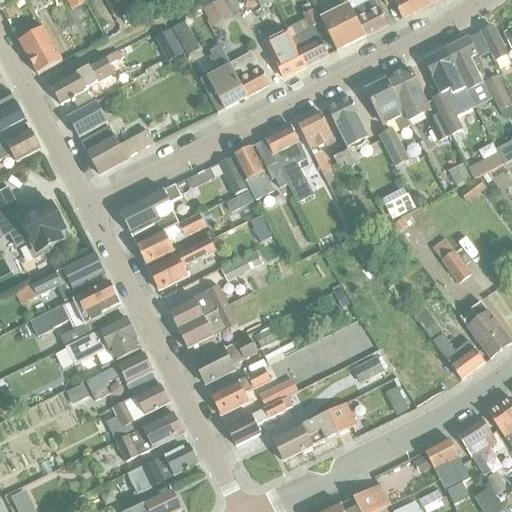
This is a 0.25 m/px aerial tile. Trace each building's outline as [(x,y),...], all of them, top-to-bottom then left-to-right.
[(0,0),(0,6),(2,11),(14,5),(11,0),(0,0)] [(86,3),(84,0),(66,0),(72,10),(86,3)] [(270,0),(242,0),(244,3),(251,0),(255,0),(260,9),(272,3),(272,2),(270,0)] [(373,0),(348,0),(347,1),(350,6),(354,13),(367,38),(389,27),(380,10),(376,1),(374,2),(373,0)] [(393,0),(395,3),(403,19),(425,8),(421,0),(393,0)] [(367,38),(354,13),(350,6),(322,21),(338,52),(367,38)] [(319,26),(315,17),(316,16),(314,11),(303,17),(310,31),(319,26)] [(175,29),(189,55),(201,49),(187,22),(175,29)] [(481,34),(496,63),(508,56),(493,28),(481,34)] [(20,42),(39,75),(63,63),(44,29),(20,42)] [(158,38),(171,61),(183,55),(171,31),(158,38)] [(289,32),(267,43),(276,62),(277,62),(285,79),(307,67),(294,42),(289,32)] [(310,35),(294,42),(307,67),(329,56),(318,32),(310,35)] [(470,40),(447,51),(468,92),(476,108),(494,100),(486,85),(486,84),(484,85),(482,81),(487,78),(483,70),(484,69),(478,57),(479,56),(470,40)] [(248,98),(231,65),(230,65),(220,48),(209,54),(219,73),(200,83),(217,115),(248,98)] [(468,92),(447,51),(426,62),(443,95),(453,91),(456,97),(468,92)] [(253,53),(231,65),(248,98),(271,86),(263,72),(253,53)] [(112,67),(119,63),(115,56),(52,90),(61,106),(71,101),(73,103),(75,102),(78,108),(92,100),(88,92),(117,76),(112,67)] [(410,70),(387,81),(408,124),(431,112),(410,70)] [(486,85),(500,113),(511,107),(511,105),(498,79),(486,85)] [(408,124),(387,81),(365,93),(373,109),(375,108),(385,128),(395,122),(401,133),(411,128),(408,124)] [(27,124),(17,104),(16,105),(9,92),(0,97),(0,138),(0,139),(27,124)] [(453,136),(463,131),(447,98),(436,104),(453,136)] [(328,110),(340,135),(348,150),(369,140),(358,117),(359,117),(350,99),(328,110)] [(68,119),(80,140),(108,124),(96,103),(68,119)] [(453,136),(436,104),(435,104),(441,115),(428,121),(439,143),(453,136)] [(321,114),(298,126),(311,152),(327,185),(335,181),(321,154),(320,154),(318,148),(324,145),(325,147),(335,142),(329,131),(321,114)] [(211,120),(192,128),(197,139),(215,131),(211,120)] [(82,144),(87,153),(99,176),(156,145),(149,132),(121,148),(116,138),(115,138),(109,128),(82,144)] [(266,142),(279,168),(288,186),(297,205),(303,202),(314,197),(297,163),(307,158),(292,129),(266,142)] [(17,164),(41,151),(31,131),(0,147),(0,162),(13,156),(17,164)] [(379,138),(396,169),(409,162),(392,131),(379,138)] [(414,159),(428,152),(421,138),(407,145),(414,159)] [(279,168),(266,142),(256,147),(273,181),(275,180),(280,190),(288,186),(279,168)] [(511,146),(510,143),(497,150),(505,166),(511,162),(511,146)] [(345,146),(331,153),(337,166),(331,169),(336,179),(342,177),(340,173),(354,165),(345,146)] [(274,193),(265,175),(252,149),(234,158),(250,190),(256,202),(274,193)] [(468,170),(474,181),(504,167),(498,155),(468,170)] [(232,159),(217,166),(224,179),(220,181),(224,189),(228,187),(233,197),(248,190),(232,159)] [(469,180),(462,166),(447,174),(454,187),(469,180)] [(460,194),(467,205),(486,191),(478,181),(460,194)] [(411,186),(384,195),(392,218),(419,208),(411,186)] [(122,214),(138,247),(180,226),(170,205),(182,198),(176,187),(122,214)] [(233,201),(239,212),(252,206),(252,205),(253,204),(248,193),(233,201)] [(45,253),(71,239),(53,206),(52,207),(49,202),(34,210),(37,215),(27,220),(24,215),(22,216),(15,203),(0,211),(0,229),(5,238),(11,235),(18,248),(27,244),(36,261),(46,256),(45,253)] [(180,226),(138,247),(148,267),(175,253),(171,244),(173,242),(175,245),(207,228),(201,215),(180,226)] [(251,223),(261,245),(272,240),(262,218),(251,223)] [(353,241),(349,233),(320,247),(324,255),(340,248),(340,247),(353,241)] [(445,240),(433,249),(459,285),(472,276),(445,240)] [(190,278),(187,273),(185,269),(218,253),(212,242),(150,272),(160,293),(190,278)] [(96,256),(62,273),(23,292),(29,304),(59,289),(66,303),(91,290),(88,284),(105,275),(96,256)] [(257,256),(249,259),(223,272),(228,283),(255,270),(262,267),(257,256)] [(62,340),(66,349),(99,332),(95,323),(104,319),(102,315),(121,306),(110,284),(31,323),(39,339),(54,331),(54,330),(69,323),(74,334),(62,340)] [(191,285),(169,295),(173,306),(196,296),(191,285)] [(170,311),(180,332),(229,308),(219,288),(170,311)] [(464,324),(492,360),(511,345),(511,344),(481,303),(472,311),(475,316),(464,324)] [(229,308),(180,332),(189,352),(194,349),(200,362),(221,352),(215,339),(240,327),(229,308)] [(442,334),(429,315),(418,323),(431,342),(442,334)] [(99,332),(66,349),(75,368),(97,357),(104,371),(143,352),(127,319),(99,333),(99,332)] [(256,338),(261,349),(279,340),(274,329),(256,338)] [(470,343),(461,349),(453,355),(440,338),(434,343),(462,382),(486,365),(470,343)] [(233,367),(257,355),(249,340),(196,365),(206,387),(236,372),(233,367)] [(123,377),(134,399),(160,387),(153,374),(154,373),(145,355),(117,368),(87,384),(96,403),(110,396),(106,386),(123,377)] [(354,371),(361,385),(383,373),(376,360),(354,371)] [(245,394),(270,382),(265,371),(212,397),(222,418),(250,404),(245,394)] [(259,397),(265,408),(297,392),(292,381),(259,397)] [(406,385),(392,389),(400,413),(413,409),(406,385)] [(82,422),(78,408),(93,403),(88,386),(45,400),(55,431),(82,422)] [(107,424),(117,443),(139,432),(134,423),(170,406),(160,386),(160,387),(134,399),(114,410),(118,419),(107,424)] [(226,429),(236,448),(261,436),(256,427),(292,409),(287,399),(226,429)] [(488,417),(511,448),(511,400),(488,417)] [(283,463),(286,461),(290,464),(296,461),(296,456),(312,448),(313,449),(356,427),(346,405),(302,427),(302,428),(273,443),(283,463)] [(160,447),(165,458),(188,446),(183,436),(184,435),(174,415),(139,432),(117,443),(127,464),(160,447)] [(458,436),(485,478),(491,474),(479,456),(498,444),(482,421),(458,436)] [(0,426),(0,445),(8,445),(7,426),(0,426)] [(450,441),(425,454),(446,494),(447,493),(453,505),(468,498),(462,485),(471,481),(450,441)] [(165,458),(128,476),(138,496),(139,496),(142,495),(152,490),(152,489),(164,483),(164,482),(174,478),(186,473),(186,474),(190,472),(189,471),(199,466),(189,446),(188,446),(165,458)] [(507,491),(497,474),(485,482),(495,498),(507,491)] [(329,511),(379,511),(390,507),(380,487),(329,511)] [(13,495),(21,511),(40,511),(30,488),(13,495)] [(477,499),(484,511),(502,511),(490,491),(477,499)] [(147,505),(132,511),(181,511),(183,511),(173,492),(147,505)] [(138,496),(116,507),(118,511),(132,511),(147,505),(142,495),(139,496),(138,496)] [(87,507),(83,498),(74,502),(78,511),(87,507)] [(397,510),(397,511),(428,511),(422,499),(397,510)]
